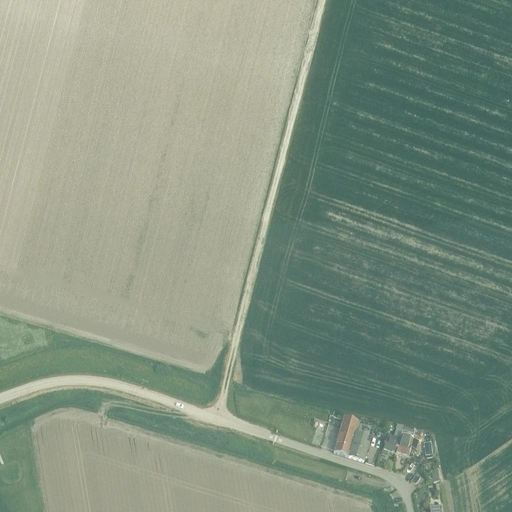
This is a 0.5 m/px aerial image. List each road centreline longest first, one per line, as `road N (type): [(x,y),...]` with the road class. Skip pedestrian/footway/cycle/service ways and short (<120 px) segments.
road 1 (track): [(216,418),(324,0)]
road 2 (unclassified): [(274,438),(84,380),(0,399)]
road 3 (residential): [(410,511),(391,478),(274,438)]
